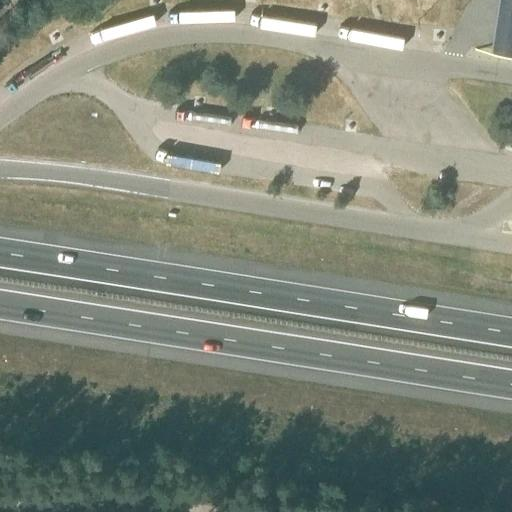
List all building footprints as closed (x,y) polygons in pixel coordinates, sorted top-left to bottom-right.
[(511,0),(498,0),(496,25),(493,53),(511,55),(511,0)] [(181,8),(181,26),(236,23),(235,6),(181,8)] [(178,10),(166,12),(170,30),(181,27),(178,10)] [(318,32),(318,11),(251,10),(250,30),(318,32)] [(92,26),(97,45),(154,32),(150,13),(92,26)] [(326,22),(326,39),(393,41),(394,24),(326,22)] [(475,152),(487,143),(445,85),(432,93),(475,152)]
